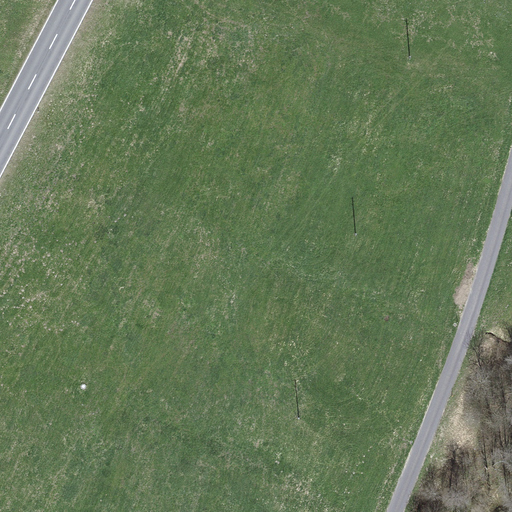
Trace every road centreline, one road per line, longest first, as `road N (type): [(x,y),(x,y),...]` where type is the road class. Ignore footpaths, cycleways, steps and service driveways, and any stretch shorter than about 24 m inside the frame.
road 1 (unclassified): [(511,203),(401,511)]
road 2 (tertiary): [(0,157),(82,0)]
